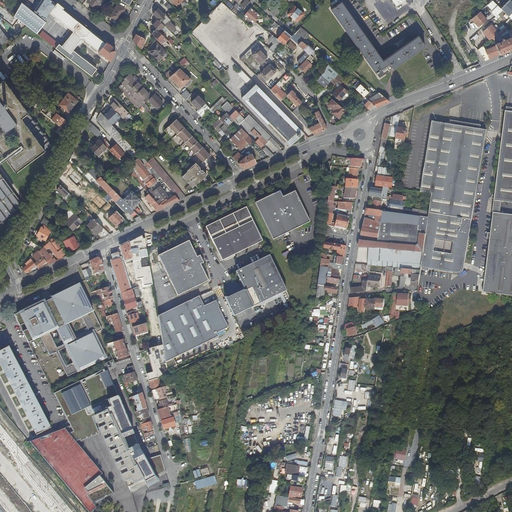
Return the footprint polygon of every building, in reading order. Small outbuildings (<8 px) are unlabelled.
[(57,3),(56,4),(50,0),(41,0),(34,11),(44,19),(50,13),(71,30),(73,32),(62,47),(59,44),(43,32),(40,36),(70,60),(73,56),(70,54),(73,50),(82,39),(111,62),(115,54),(114,48),(107,42),(106,44),(102,41),(98,37),(97,37),(95,35),(96,35),(91,31),(90,32),(89,30),(90,29),(81,22),(80,23),(79,22),(73,17),(73,18),(70,15),(65,11),(63,9),(64,8),(57,3)] [(105,0),(88,0),(89,1),(97,8),(100,4),(101,5),(105,0)] [(250,2),(247,0),(246,0),(242,5),(245,8),(250,2)] [(511,2),(510,0),(501,9),(511,19),(511,2)] [(226,15),(230,10),(226,5),(222,2),(218,7),(226,15)] [(393,69),(401,63),(394,53),(382,61),(341,2),(331,9),(375,73),(376,73),(380,78),(383,76),(379,70),(389,63),(393,69)] [(238,5),(236,3),(231,9),(238,15),(240,12),(236,8),(238,6),(238,5)] [(125,9),(117,4),(111,17),(118,21),(125,9)] [(304,14),(294,6),(288,14),(298,22),(304,14)] [(158,8),(153,14),(169,30),(172,27),(162,18),(165,15),(158,8)] [(257,19),(260,16),(250,8),(244,15),(253,24),(256,20),(257,19)] [(14,16),(21,22),(24,17),(17,11),(14,16)] [(487,20),(480,11),(472,19),(479,27),(487,20)] [(261,22),(260,23),(268,30),(271,26),(273,24),(265,17),(267,15),(263,12),(260,16),(257,19),(261,22)] [(158,20),(152,25),(156,29),(157,30),(159,31),(164,26),(158,20)] [(269,39),(269,38),(273,34),(268,30),(260,23),(256,20),(253,24),(252,25),(249,28),(246,25),(243,22),(239,25),(257,43),(261,40),(269,39)] [(282,30),(277,25),(274,22),(273,24),(271,26),(268,30),(273,34),(276,37),(279,33),(282,30)] [(483,32),(490,40),(492,38),(498,33),(491,25),(483,32)] [(302,41),(309,34),(301,27),(294,34),(302,41)] [(494,40),(509,33),(506,27),(498,33),(492,38),(493,41),(494,40)] [(71,30),(59,44),(62,47),(73,32),(71,30)] [(163,41),(166,38),(159,31),(157,30),(154,32),(152,35),(160,43),(163,41)] [(291,37),(283,31),(282,30),(279,33),(276,37),(277,38),(284,45),(288,41),(291,38),(291,37)] [(146,39),(136,34),(133,40),(144,52),(145,51),(141,47),(146,39)] [(274,43),(270,48),(275,54),(284,45),(277,38),(276,37),(273,34),(269,38),(274,43)] [(291,38),(298,45),(302,41),(294,34),(291,37),(291,38)] [(418,37),(394,53),(401,63),(425,47),(418,37)] [(503,42),(496,44),(495,45),(496,46),(500,55),(511,49),(511,41),(511,38),(504,41),(503,39),(502,40),(503,42)] [(293,51),(296,48),(290,41),(287,45),(293,51)] [(298,45),(310,55),(311,54),(314,52),(302,41),(298,45)] [(166,53),(156,43),(149,51),(158,60),(166,53)] [(485,61),(489,59),(485,50),(483,46),(478,50),(485,61)] [(485,50),(489,59),(500,55),(496,46),(485,50)] [(259,48),(258,49),(267,58),(267,57),(259,48)] [(252,54),(260,64),(265,59),(267,58),(258,49),(252,54)] [(96,69),(73,50),(70,54),(73,56),(70,60),(91,76),(95,70),(96,69)] [(265,69),(270,65),(265,59),(260,64),(265,69)] [(306,60),(299,67),(305,73),(312,66),(306,60)] [(379,70),(383,76),(393,69),(389,63),(379,70)] [(275,71),(270,65),(265,69),(260,73),(266,79),(275,71)] [(327,68),(335,76),(338,73),(329,65),(327,68)] [(190,79),(180,68),(171,75),(170,77),(180,88),(190,79)] [(275,71),(266,79),(267,80),(276,72),(275,71)] [(317,80),(324,87),(333,78),(326,71),(317,80)] [(123,88),(121,89),(123,91),(137,78),(135,76),(134,77),(133,76),(130,73),(124,79),(125,80),(122,83),(123,83),(120,86),(123,88)] [(263,82),(266,79),(260,73),(257,76),(263,82)] [(332,80),(337,84),(338,83),(340,85),(345,80),(338,73),(335,76),(332,80)] [(210,84),(216,79),(211,74),(206,80),(210,84)] [(285,74),(280,81),(283,84),(289,76),(285,74)] [(310,82),(304,77),(302,80),(301,80),(307,85),(310,82)] [(138,81),(139,80),(137,78),(123,91),(125,94),(128,98),(141,85),(139,82),(138,81)] [(0,83),(0,244),(1,244),(0,241),(0,223),(24,206),(0,173),(0,163),(6,159),(15,172),(52,146),(3,81),(0,83)] [(285,93),(287,94),(296,85),(293,83),(286,90),(287,91),(285,93)] [(143,87),(145,86),(142,84),(141,85),(128,98),(128,97),(130,99),(130,100),(133,103),(146,90),(144,88),(143,87)] [(242,98),(289,146),(303,133),(256,84),(254,87),(251,84),(241,94),(243,96),(242,98)] [(285,95),(275,85),(270,90),(280,100),(285,95)] [(339,101),(347,91),(342,87),(340,85),(338,88),(332,94),(339,101)] [(368,92),(361,86),(357,90),(361,94),(364,97),(368,92)] [(149,93),(148,93),(146,90),(133,103),(136,107),(137,106),(139,108),(141,106),(142,105),(144,103),(148,99),(153,95),(150,92),(149,93)] [(286,96),(297,106),(301,102),(294,95),(295,94),(292,90),(286,96)] [(183,92),(180,94),(186,101),(188,98),(183,92)] [(78,101),(68,93),(59,104),(62,107),(61,109),(62,110),(64,108),(69,112),(78,101)] [(379,93),(368,100),(376,107),(389,102),(379,93)] [(163,103),(154,94),(153,95),(148,99),(157,109),(163,103)] [(363,101),(361,103),(369,110),(376,107),(368,100),(364,97),(361,94),(359,96),(365,101),(366,100),(367,102),(366,103),(364,101),(363,101)] [(198,110),(196,112),(202,117),(209,110),(210,109),(198,96),(191,102),(198,110)] [(114,102),(110,106),(112,107),(121,117),(123,119),(127,115),(126,115),(128,113),(115,99),(113,101),(114,102)] [(338,118),(345,111),(332,100),(328,105),(335,110),(333,113),(338,118)] [(260,138),(256,141),(262,147),(269,140),(274,145),(275,144),(279,148),(280,147),(249,114),(244,119),(227,101),(221,107),(222,108),(227,113),(234,120),(235,119),(253,138),(254,136),(255,137),(257,136),(260,138)] [(239,113),(242,110),(236,104),(233,106),(239,113)] [(44,108),(44,107),(40,112),(71,135),(75,128),(66,121),(61,127),(52,120),(47,116),(52,110),(46,105),(44,108)] [(219,105),(212,112),(212,113),(213,114),(219,108),(220,108),(221,107),(219,105)] [(104,116),(101,112),(96,119),(117,142),(116,144),(124,153),(127,150),(134,158),(138,154),(113,126),(121,117),(112,107),(104,116)] [(318,111),(315,113),(317,118),(319,123),(310,128),(299,115),(302,111),(298,107),(297,107),(292,112),(315,135),(327,129),(321,116),(319,111),(318,111)] [(57,113),(52,110),(47,116),(52,120),(57,113)] [(207,117),(212,113),(212,112),(209,110),(202,117),(200,119),(207,126),(209,124),(208,123),(210,121),(207,119),(208,118),(207,117)] [(511,111),(506,111),(503,133),(502,141),(495,196),(495,199),(495,201),(502,202),(510,203),(511,181),(511,111)] [(57,113),(52,120),(61,127),(66,121),(57,113)] [(227,126),(234,120),(227,113),(220,119),(227,126)] [(392,124),(398,125),(400,113),(393,116),(392,124)] [(211,155),(177,118),(170,125),(203,162),(211,155)] [(227,136),(232,132),(219,119),(213,124),(218,130),(220,128),(227,136)] [(252,139),(253,138),(235,119),(234,120),(239,126),(241,128),(249,136),(252,139)] [(471,218),(474,201),(475,197),(476,192),(485,139),(486,131),(487,129),(433,120),(421,192),(432,193),(430,212),(471,218)] [(405,122),(398,125),(396,137),(406,139),(408,128),(404,127),(405,122)] [(99,133),(100,132),(99,131),(89,123),(87,128),(96,136),(99,139),(101,142),(104,139),(99,133)] [(389,124),(385,123),(380,147),(385,148),(389,124)] [(245,139),(249,136),(241,128),(237,132),(234,135),(230,139),(240,149),(248,142),(245,139)] [(250,145),(254,141),(252,139),(249,136),(245,139),(248,142),(250,145)] [(103,151),(107,148),(101,142),(99,139),(96,142),(96,143),(90,148),(100,159),(102,158),(101,156),(104,153),(103,151)] [(104,139),(101,142),(107,148),(108,149),(111,146),(104,139)] [(112,148),(109,150),(117,159),(124,153),(116,144),(115,143),(111,147),(112,148)] [(265,148),(263,151),(269,157),(272,155),(265,148)] [(235,152),(231,155),(242,168),(246,168),(256,163),(252,155),(246,157),(246,156),(245,155),(243,157),(244,158),(243,159),(240,156),(241,156),(238,153),(235,152)] [(153,157),(147,162),(159,177),(174,194),(179,200),(186,197),(153,157)] [(157,183),(138,158),(131,163),(150,188),(151,188),(157,183)] [(361,162),(364,162),(365,160),(349,159),(347,159),(347,161),(351,161),(350,168),(360,168),(361,162)] [(144,164),(157,179),(159,177),(147,162),(147,161),(144,164)] [(198,183),(206,175),(195,163),(187,171),(187,172),(182,177),(192,187),(197,182),(198,183)] [(195,163),(206,175),(207,175),(195,163)] [(133,173),(126,164),(124,166),(127,170),(129,172),(146,192),(149,189),(145,185),(134,172),(133,173)] [(104,171),(99,175),(111,187),(119,179),(115,174),(106,165),(102,169),(104,171)] [(97,181),(108,193),(113,189),(111,187),(99,175),(92,168),(89,172),(97,180),(97,181)] [(356,179),(357,169),(350,169),(349,178),(356,179)] [(398,180),(398,178),(390,177),(378,176),(376,186),(387,187),(389,187),(390,185),(386,185),(387,179),(398,180)] [(356,189),(357,181),(346,180),(346,188),(356,189)] [(64,183),(61,185),(76,200),(79,198),(70,188),(71,187),(69,186),(68,187),(64,183)] [(72,200),(74,199),(61,186),(60,185),(57,189),(67,200),(70,197),(72,200)] [(150,192),(149,190),(147,192),(148,194),(158,205),(161,203),(164,208),(179,200),(174,194),(170,197),(171,198),(170,198),(169,197),(168,198),(160,186),(153,192),(152,191),(150,192)] [(333,202),(335,187),(329,187),(327,202),(333,202)] [(383,189),(371,187),(370,196),(392,199),(404,201),(405,196),(394,194),(394,197),(387,196),(387,197),(382,196),(383,189)] [(356,189),(346,188),(345,192),(343,192),(343,195),(344,195),(344,199),(354,199),(355,194),(357,195),(358,192),(356,192),(356,189)] [(130,215),(134,211),(133,210),(126,203),(113,189),(108,193),(103,198),(107,202),(112,197),(116,201),(115,201),(126,212),(127,211),(130,215)] [(97,200),(101,196),(95,190),(84,200),(84,201),(89,205),(95,198),(97,200)] [(283,197),(280,191),(256,203),(274,240),(310,222),(295,191),(283,197)] [(59,205),(62,200),(56,194),(52,201),(59,205)] [(133,210),(142,202),(141,201),(135,194),(126,203),(133,210)] [(143,196),(157,211),(163,208),(164,208),(161,203),(158,205),(148,194),(146,196),(144,195),(143,196)] [(110,205),(101,196),(97,200),(106,209),(110,205)] [(492,199),(484,196),(482,206),(490,211),(492,199)] [(404,210),(405,201),(404,201),(392,199),(391,202),(390,208),(404,210)] [(502,202),(495,201),(492,199),(490,211),(494,213),(500,214),(502,202)] [(381,210),(381,207),(382,201),(374,200),(373,209),(381,210)] [(341,203),(339,203),(338,210),(335,210),(335,207),(334,207),(334,202),(333,202),(327,202),(326,211),(346,216),(346,212),(351,213),(352,203),(341,203)] [(73,205),(70,208),(70,209),(74,213),(76,215),(79,211),(73,205)] [(61,218),(65,214),(57,206),(53,210),(61,218)] [(223,261),(263,241),(247,207),(206,227),(223,261)] [(369,219),(365,218),(359,247),(365,247),(424,252),(429,217),(413,215),(406,214),(388,211),(382,210),(381,210),(373,209),(367,208),(366,213),(370,214),(369,219)] [(74,213),(70,209),(65,214),(61,218),(65,222),(70,218),(68,216),(70,214),(72,216),(74,213)] [(122,220),(123,218),(116,211),(108,218),(116,226),(122,220)] [(330,218),(331,213),(326,212),(324,225),(346,230),(349,218),(337,215),(335,225),(331,224),(332,219),(330,218)] [(463,271),(464,268),(470,226),(472,219),(472,218),(471,218),(430,212),(429,217),(424,252),(421,267),(459,274),(463,271)] [(70,218),(65,222),(73,231),(83,221),(78,217),(77,215),(76,215),(74,213),(72,216),(70,214),(68,216),(70,218)] [(511,215),(500,214),(494,213),(493,218),(488,251),(487,257),(485,275),(486,275),(483,292),(511,296),(511,215)] [(44,217),(41,222),(44,224),(49,229),(53,225),(44,217)] [(98,217),(95,220),(103,228),(106,225),(98,217)] [(94,218),(87,225),(96,235),(103,228),(95,220),(94,218)] [(39,231),(36,230),(35,233),(37,235),(39,237),(38,239),(40,240),(42,238),(45,240),(50,231),(49,229),(44,224),(42,227),(41,227),(39,231)] [(106,225),(103,228),(110,235),(114,233),(106,225)] [(78,246),(74,236),(64,241),(69,251),(78,246)] [(51,246),(56,253),(58,252),(57,251),(49,241),(48,242),(51,246)] [(58,245),(56,243),(55,241),(52,243),(58,251),(57,251),(58,252),(62,258),(70,254),(66,249),(65,250),(62,248),(61,249),(58,245)] [(164,249),(166,253),(159,256),(178,296),(209,281),(201,265),(204,263),(201,256),(198,257),(190,241),(173,249),(171,245),(164,249)] [(51,246),(48,242),(41,248),(38,251),(40,253),(46,261),(49,264),(54,262),(45,250),(51,246)] [(131,261),(133,261),(130,242),(121,246),(124,257),(125,261),(130,260),(131,261)] [(337,251),(337,257),(342,258),(344,258),(346,247),(323,243),(322,248),(337,251)] [(365,247),(363,264),(370,265),(388,267),(394,267),(397,267),(401,268),(421,269),(421,267),(424,252),(365,247)] [(37,268),(46,261),(40,253),(37,256),(38,257),(36,259),(36,260),(33,262),(36,265),(37,268)] [(324,260),(324,255),(321,254),(320,267),(329,268),(329,267),(327,266),(328,264),(325,264),(326,260),(324,260)] [(235,316),(287,291),(270,255),(236,272),(245,289),(226,299),(235,316)] [(341,266),(342,258),(337,257),(335,257),(334,264),(333,264),(332,269),(333,269),(342,271),(343,266),(341,266)] [(25,273),(36,265),(33,262),(30,258),(25,263),(27,265),(22,269),(25,273)] [(98,273),(99,272),(100,273),(104,271),(101,259),(98,258),(90,262),(91,264),(92,267),(94,275),(98,273)] [(120,259),(112,262),(122,293),(132,290),(136,289),(139,288),(137,279),(128,282),(120,259)] [(332,273),(333,269),(332,269),(329,268),(320,267),(318,286),(333,288),(334,284),(340,285),(341,280),(339,279),(339,275),(332,273)] [(401,273),(404,273),(413,274),(412,280),(418,280),(417,281),(419,281),(421,269),(401,268),(401,273)] [(382,277),(369,275),(369,276),(368,280),(368,285),(368,287),(375,287),(375,286),(381,287),(382,277)] [(50,298),(46,300),(47,302),(45,302),(44,301),(14,315),(28,343),(41,337),(50,356),(56,353),(58,351),(57,348),(49,333),(57,329),(64,342),(66,341),(67,343),(65,344),(66,348),(74,363),(78,372),(107,358),(93,331),(95,330),(96,333),(103,330),(80,283),(52,297),(53,299),(51,299),(50,298)] [(362,287),(352,288),(352,293),(362,292),(367,291),(368,287),(368,285),(363,285),(363,287),(362,287)] [(336,294),(337,289),(333,288),(318,286),(315,307),(323,304),(325,291),(329,291),(329,293),(336,294)] [(109,287),(96,291),(97,295),(100,294),(102,302),(103,302),(104,302),(111,300),(113,299),(109,287)] [(136,305),(132,290),(122,293),(128,313),(132,312),(143,309),(142,302),(138,303),(138,304),(136,305)] [(410,294),(398,293),(398,295),(397,304),(403,305),(404,302),(409,302),(411,302),(411,295),(410,295),(410,294)] [(389,316),(383,315),(382,318),(385,323),(395,319),(396,310),(397,304),(398,295),(392,295),(392,297),(391,297),(390,299),(392,299),(389,316)] [(166,363),(177,358),(219,337),(218,333),(229,328),(216,301),(205,306),(200,297),(158,317),(166,363)] [(361,299),(361,297),(350,298),(349,306),(359,307),(359,311),(364,311),(365,307),(366,299),(361,299)] [(376,300),(366,299),(365,307),(376,308),(376,307),(384,307),(384,303),(385,299),(376,299),(376,300)] [(106,317),(100,303),(96,304),(102,318),(106,317)] [(117,337),(124,335),(118,314),(106,318),(107,320),(112,319),(117,337)] [(374,322),(377,326),(383,322),(379,316),(368,322),(369,325),(374,322)] [(135,338),(149,333),(147,324),(132,328),(135,338)] [(357,334),(355,327),(345,329),(346,330),(348,330),(349,336),(357,334)] [(115,349),(116,353),(127,349),(128,349),(127,345),(126,345),(124,346),(123,340),(107,345),(108,347),(114,345),(115,348),(115,349)] [(0,350),(0,364),(36,435),(36,436),(51,428),(50,428),(8,347),(9,347),(8,346),(0,350)] [(127,349),(116,353),(118,359),(129,355),(127,349)] [(66,366),(58,351),(56,353),(67,377),(78,372),(74,363),(66,366)] [(177,358),(166,363),(167,372),(174,367),(179,365),(177,358)] [(342,379),(337,380),(336,385),(347,379),(349,367),(343,366),(342,368),(343,368),(342,379)] [(53,391),(54,394),(99,373),(106,389),(114,386),(107,372),(105,372),(104,368),(53,391)] [(313,376),(314,377),(321,374),(322,370),(318,369),(317,372),(312,374),(313,376)] [(87,505),(114,493),(72,443),(97,433),(94,427),(97,426),(93,417),(96,416),(130,490),(140,485),(139,482),(144,480),(148,488),(160,481),(158,478),(157,476),(166,471),(166,470),(161,455),(145,460),(141,453),(139,454),(138,451),(140,450),(114,386),(106,389),(99,373),(54,394),(68,422),(65,424),(66,427),(30,442),(82,503),(84,501),(87,505)] [(136,379),(134,373),(129,374),(126,375),(120,377),(125,389),(129,388),(127,383),(132,381),(133,382),(133,381),(133,380),(136,379)] [(160,384),(158,379),(149,382),(151,389),(162,386),(161,383),(160,384)] [(167,392),(166,387),(157,389),(160,401),(168,398),(166,392),(167,392)] [(136,410),(134,410),(134,411),(135,413),(140,411),(147,409),(142,394),(129,399),(130,402),(135,400),(137,408),(136,410)] [(280,395),(274,398),(280,409),(286,405),(280,395)] [(160,410),(167,408),(168,407),(166,400),(161,402),(162,404),(159,405),(160,410)] [(340,417),(342,401),(334,400),(333,416),(340,417)] [(167,408),(160,410),(159,410),(161,416),(160,417),(161,420),(170,417),(167,408)] [(140,412),(141,412),(142,412),(144,418),(149,417),(147,409),(140,411),(140,412)] [(175,424),(179,423),(179,416),(174,417),(161,421),(164,430),(176,427),(175,424)] [(148,431),(153,429),(151,422),(147,423),(143,424),(140,425),(141,428),(147,427),(148,431)] [(305,426),(305,423),(297,423),(297,440),(308,440),(309,427),(305,426)] [(150,441),(148,441),(149,444),(157,441),(155,435),(148,436),(150,441)] [(333,445),(332,457),(325,457),(325,469),(333,470),(333,457),(337,457),(338,446),(333,445)] [(406,460),(406,449),(397,448),(396,460),(406,460)] [(339,467),(346,468),(347,457),(339,456),(339,467)] [(298,475),(299,466),(287,464),(285,473),(298,475)] [(336,478),(343,479),(344,470),(337,469),(336,478)] [(296,484),(296,485),(302,486),(303,482),(297,481),(297,476),(283,474),(280,473),(279,482),(282,483),(283,476),(286,477),(286,479),(290,480),(290,481),(291,481),(291,483),(296,484)] [(247,480),(237,480),(237,489),(247,489),(247,480)] [(467,497),(480,490),(481,483),(472,483),(471,485),(469,485),(467,497)] [(289,494),(289,497),(294,498),(294,496),(301,497),(302,488),(295,487),(293,495),(289,494)] [(288,502),(292,503),(303,505),(304,500),(301,499),(300,500),(287,498),(287,497),(281,496),(277,495),(275,505),(284,507),(287,507),(288,504),(288,502)] [(358,505),(366,506),(367,498),(359,497),(358,505)] [(411,504),(418,506),(420,498),(413,497),(411,504)]
